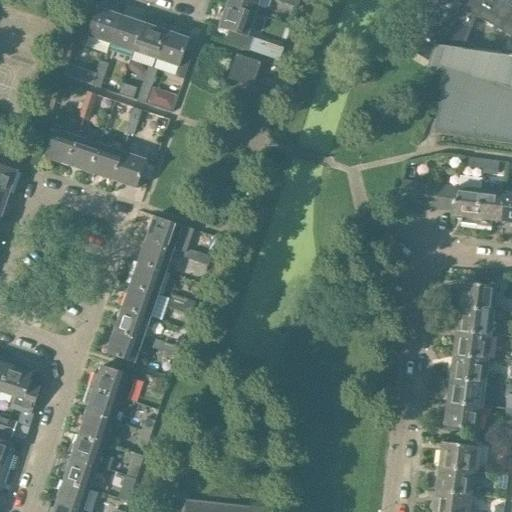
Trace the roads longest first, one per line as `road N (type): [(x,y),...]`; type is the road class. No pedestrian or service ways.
road 1 (residential): [(511,263),(426,252),(392,511)]
road 2 (residential): [(0,287),(35,188),(125,219),(79,350)]
road 3 (residential): [(23,511),(79,350)]
